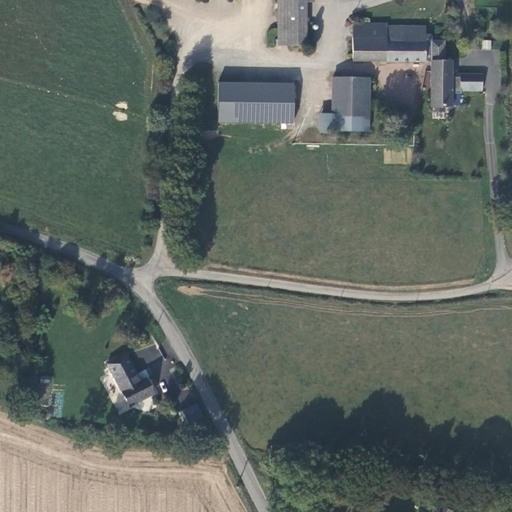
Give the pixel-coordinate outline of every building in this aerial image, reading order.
[(303,2),(277,2),(277,50),(304,50),(303,6),(303,2)] [(425,64),(425,30),(387,31),(387,27),(353,29),(354,65),(425,64)] [(491,49),(491,40),(482,40),(482,49),(491,49)] [(432,111),(451,111),(452,96),(461,97),(461,93),(468,94),(469,78),(461,77),(460,80),(452,80),(452,65),(445,65),(445,45),(432,45),(432,111)] [(483,78),(469,78),(468,94),(482,94),(483,78)] [(218,81),(217,122),(294,124),(295,83),(218,81)] [(362,120),(363,84),(339,82),(337,120),(362,120)] [(362,120),(337,120),(319,119),(318,135),(367,136),(367,132),(362,132),(362,120)] [(109,373),(131,415),(152,403),(147,392),(144,393),(128,363),(109,373)] [(179,412),(185,425),(203,416),(197,403),(179,412)]
